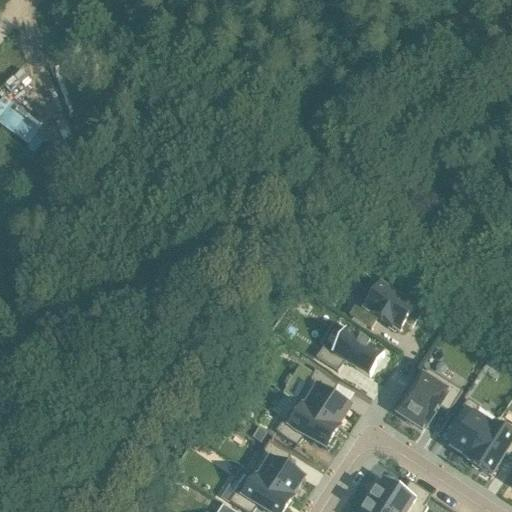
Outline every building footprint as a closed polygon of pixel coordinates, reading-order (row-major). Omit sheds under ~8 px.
[(347,272),(355,260),(334,247),(326,259),(347,272)] [(370,282),(347,316),(369,331),(376,320),(399,335),(405,325),(412,330),(421,315),(370,282)] [(324,348),(316,360),(338,374),(345,363),(370,379),(384,357),(345,331),(331,353),(324,348)] [(504,362),(494,355),(487,366),(497,373),(504,362)] [(316,371),(296,402),(339,430),(339,429),(338,428),(350,409),(331,396),(338,385),(316,371)] [(427,371),(398,416),(422,431),(437,408),(448,415),(462,394),(427,371)] [(296,402),(275,433),(297,447),(304,436),(326,450),(339,430),(296,402)] [(464,430),(451,450),(470,463),(469,465),(470,465),(499,422),(498,421),(493,429),(474,417),(479,409),(468,402),(454,423),(464,430)] [(511,430),(499,422),(470,465),(490,478),(505,457),(511,461),(511,430)] [(270,442),(249,473),(292,501),(293,501),(291,500),(293,497),(304,480),(284,467),(291,456),(270,442)] [(249,473),(229,504),(240,511),(254,511),(258,507),(264,511),(285,511),(292,501),(249,473)] [(383,482),(368,504),(379,511),(426,511),(428,511),(424,509),(426,507),(431,498),(410,484),(403,495),(383,482)]
